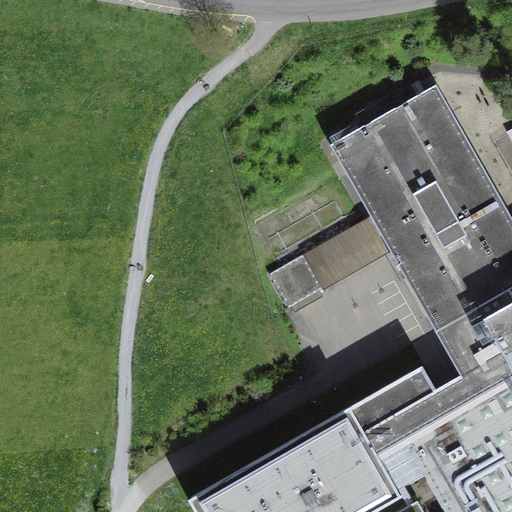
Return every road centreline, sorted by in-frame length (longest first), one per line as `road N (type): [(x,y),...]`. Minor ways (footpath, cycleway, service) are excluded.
road 1 (unknown): [(129,511),(188,455),(432,317)]
road 2 (residential): [(364,0),(271,16),(134,0)]
